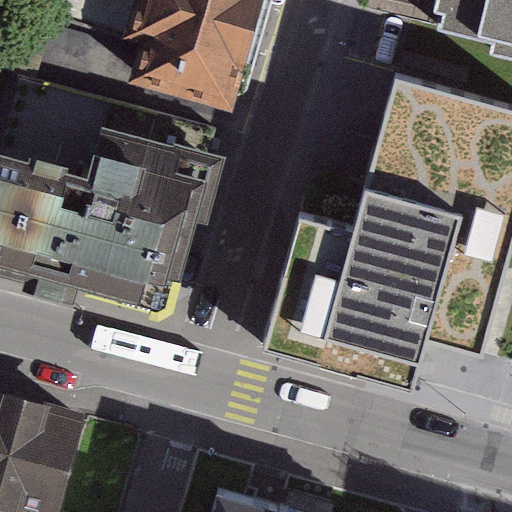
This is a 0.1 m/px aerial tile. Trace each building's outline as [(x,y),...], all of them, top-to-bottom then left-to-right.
[(140,74),(228,100),(255,0),(104,0),(138,9),(133,27),(147,35),(140,74)] [(511,0),(457,0),(449,21),(511,37),(511,0)] [(354,224),(304,210),(265,345),(460,401),(481,329),(511,337),(511,73),(405,44),(354,224)] [(17,78),(0,138),(0,264),(147,307),(170,297),(217,127),(17,78)] [(0,511),(58,511),(86,417),(0,394),(0,511)] [(415,511),(204,454),(186,511),(415,511)]
